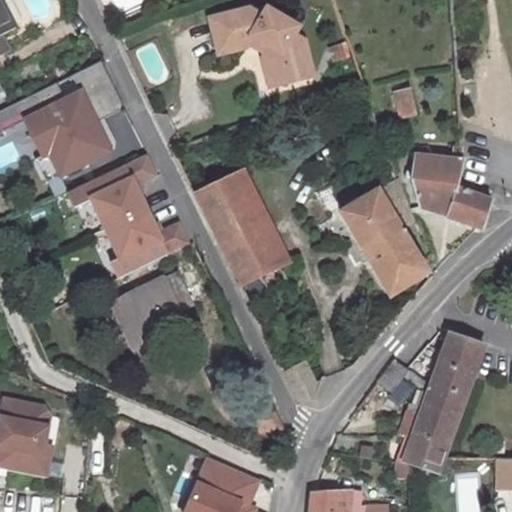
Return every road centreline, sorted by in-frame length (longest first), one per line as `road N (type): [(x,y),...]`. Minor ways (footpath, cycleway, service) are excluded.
road 1 (residential): [(309,453),(88,0)]
road 2 (residential): [(0,292),(35,366),(296,485)]
road 3 (tertiary): [(505,231),(451,277),(309,453)]
